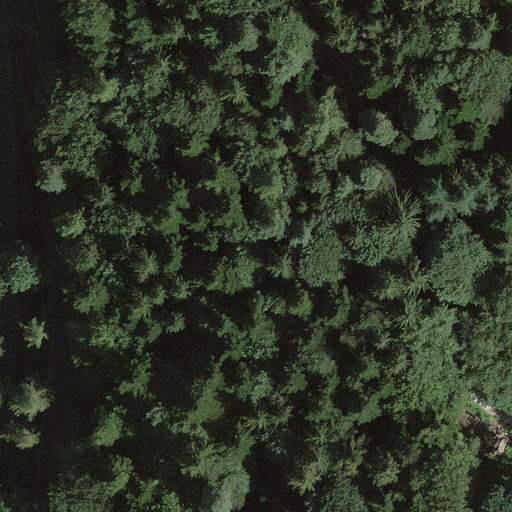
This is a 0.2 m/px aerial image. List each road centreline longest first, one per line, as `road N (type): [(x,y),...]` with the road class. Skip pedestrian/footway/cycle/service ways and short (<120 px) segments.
road 1 (unclassified): [(45,511),(61,370),(62,259),(20,0)]
road 2 (track): [(511,417),(472,394),(410,182),(305,0)]
road 3 (unclassified): [(0,432),(12,235),(0,15)]
